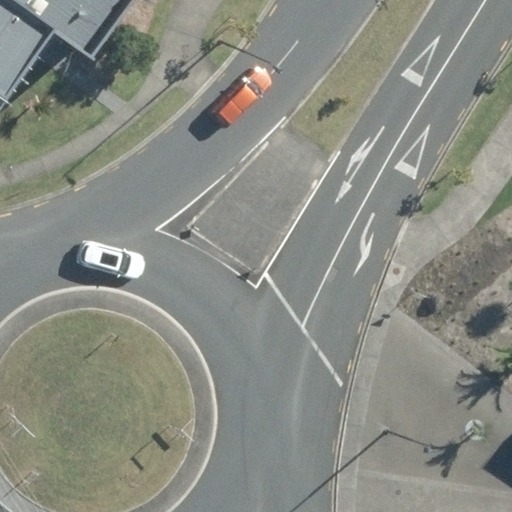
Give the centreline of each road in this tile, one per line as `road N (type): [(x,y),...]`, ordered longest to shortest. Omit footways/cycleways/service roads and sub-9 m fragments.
road 1 (secondary): [(484,0),(362,197),(256,438)]
road 2 (secondary): [(90,247),(322,0)]
road 3 (secondary): [(90,247),(160,262),(217,305),(251,367),(256,438)]
